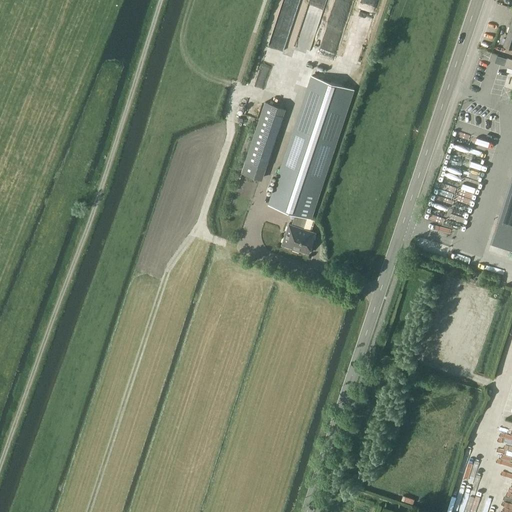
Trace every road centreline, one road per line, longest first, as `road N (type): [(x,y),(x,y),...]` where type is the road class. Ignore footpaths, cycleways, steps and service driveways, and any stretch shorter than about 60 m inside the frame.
road 1 (secondary): [(307,511),(479,0)]
road 2 (track): [(168,265),(201,223),(238,93),(291,104),(342,131)]
road 3 (track): [(168,265),(89,511)]
road 4 (unknown): [(511,124),(484,219),(511,236)]
